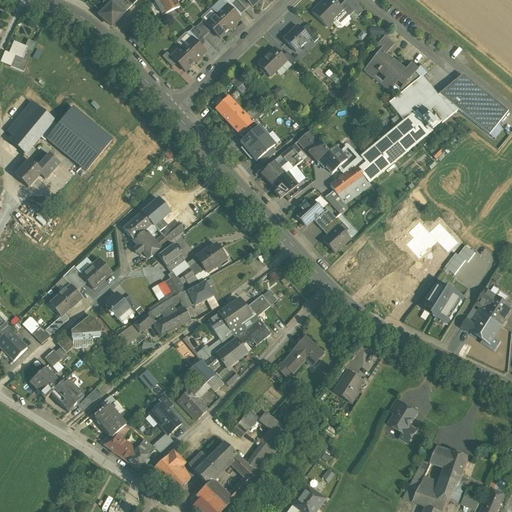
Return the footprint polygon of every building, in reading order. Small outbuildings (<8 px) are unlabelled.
[(106,0),(101,6),(105,10),(99,16),(111,27),(132,7),(124,0),(119,0),(118,1),(117,0),(106,0)] [(173,12),(166,0),(156,0),(153,2),(162,18),(173,12)] [(166,0),(173,12),(180,8),(177,4),(180,0),(166,0)] [(250,6),(244,0),(238,0),(236,2),(245,11),(250,6)] [(244,0),(250,6),(252,8),(260,0),(244,0)] [(330,0),(329,0),(321,9),(319,7),(311,14),(326,29),(333,22),(332,20),(341,11),(338,8),(339,8),(330,0)] [(364,11),(352,0),(346,0),(345,2),(355,12),(354,13),(358,17),(364,11)] [(236,2),(236,1),(231,6),(241,16),(245,11),(236,2)] [(355,12),(345,2),(339,8),(338,8),(341,11),(348,18),(354,13),(355,12)] [(240,20),(226,6),(216,15),(230,30),(231,30),(235,26),(235,25),(240,20)] [(230,30),(216,15),(206,25),(211,31),(220,39),(230,30)] [(154,17),(149,20),(153,27),(158,20),(154,17)] [(203,22),(196,29),(204,38),(211,31),(206,25),(203,22)] [(137,23),(128,32),(132,35),(136,32),(135,31),(140,27),(137,23)] [(377,26),(369,33),(377,42),(385,34),(377,26)] [(301,31),(297,27),(283,41),(296,54),(310,40),(301,31)] [(318,40),(305,27),(301,31),(310,40),(314,44),(318,40)] [(196,29),(194,28),(189,33),(199,43),(204,38),(196,29)] [(132,35),(129,39),(133,43),(140,35),(136,32),(132,35)] [(140,35),(133,43),(139,48),(145,39),(140,35)] [(191,39),(181,49),(195,63),(197,63),(200,60),(200,58),(205,53),(191,39)] [(28,48),(14,43),(10,53),(15,56),(23,59),(28,48)] [(171,58),(177,64),(185,73),(195,63),(181,49),(171,58)] [(282,57),(274,50),(257,66),(269,79),(286,62),(282,58),(282,57)] [(10,53),(4,51),(0,61),(0,62),(11,67),(15,56),(10,53)] [(171,58),(167,53),(162,58),(172,68),(177,64),(171,58)] [(296,63),(287,53),(282,57),(282,58),(286,62),(291,67),(296,63)] [(406,71),(393,61),(392,63),(379,53),(363,72),(389,93),(394,87),(400,92),(402,90),(404,92),(419,80),(414,75),(418,70),(418,69),(411,64),(406,71)] [(23,59),(15,56),(11,67),(23,73),(28,61),(23,59)] [(420,67),(418,69),(418,70),(414,75),(419,80),(422,77),(426,74),(420,67)] [(508,112),(462,76),(438,96),(453,115),(458,111),(489,136),(508,112)] [(438,96),(422,77),(419,80),(404,92),(389,105),(403,122),(416,112),(423,120),(430,114),(440,125),(440,126),(453,115),(438,96)] [(249,85),(242,78),(233,87),(240,94),(249,85)] [(249,120),(229,98),(216,110),(240,136),(253,124),(249,120)] [(52,121),(31,104),(8,132),(14,138),(11,142),(26,154),(39,137),(51,123),(52,121)] [(48,141),(86,173),(112,142),(74,109),(48,141)] [(403,122),(360,158),(362,160),(365,164),(359,171),(364,179),(369,184),(376,178),(377,178),(433,132),(432,131),(423,120),(416,112),(403,122)] [(256,114),(249,120),(253,124),(259,118),(256,114)] [(440,125),(430,114),(423,120),(432,131),(440,125)] [(396,126),(400,122),(395,117),(390,121),(396,126)] [(377,130),(381,136),(391,130),(388,124),(377,130)] [(249,128),(240,136),(244,141),(253,132),(249,128)] [(259,128),(240,144),(243,148),(241,150),(246,155),(248,153),(267,137),(259,128)] [(310,133),(298,143),(304,149),(315,139),(310,133)] [(248,153),(246,155),(250,161),(253,159),(256,162),(275,147),(267,137),(248,153)] [(319,144),(319,145),(318,143),(315,139),(304,149),(317,163),(327,154),(319,144)] [(294,146),(291,149),(297,156),(300,153),(294,146)] [(67,157),(56,149),(50,155),(60,164),(67,157)] [(298,157),(297,156),(291,149),(278,160),(280,162),(283,160),(288,165),(292,171),(299,165),(294,160),(298,157)] [(341,155),(334,149),(320,162),(332,176),(337,170),(338,171),(339,171),(343,175),(344,174),(358,161),(347,149),(341,155)] [(50,155),(38,168),(29,161),(15,177),(28,188),(40,175),(45,180),(60,164),(50,155)] [(359,162),(358,161),(344,174),(346,176),(357,168),(359,171),(365,164),(362,160),(359,162)] [(272,187),(285,175),(281,171),(274,164),(261,176),(272,187)] [(288,174),(292,171),(288,165),(281,171),(285,175),(286,176),(288,174)] [(346,176),(330,188),(338,198),(364,179),(359,171),(357,168),(346,176)] [(274,194),(279,201),(284,197),(298,187),(288,174),(286,176),(285,175),(272,187),(276,192),(274,194)] [(364,179),(338,198),(344,206),(370,187),(369,184),(364,179)] [(302,192),(298,187),(284,197),(288,202),(302,192)] [(162,221),(170,214),(158,199),(141,214),(152,226),(159,233),(166,226),(162,221)] [(316,207),(312,202),(306,207),(301,211),(301,212),(296,217),(300,222),(299,223),(305,229),(313,222),(323,213),(317,206),(316,207)] [(326,210),(323,213),(313,222),(322,231),(335,220),(326,210)] [(133,241),(144,233),(152,226),(141,214),(123,230),(133,241)] [(337,219),(327,227),(332,233),(339,227),(340,228),(343,226),(337,219)] [(163,237),(169,243),(185,230),(179,223),(163,237)] [(430,249),(437,242),(429,234),(419,223),(405,237),(410,242),(406,246),(419,259),(427,252),(426,251),(429,248),(430,249)] [(439,224),(429,234),(437,242),(447,253),(458,243),(439,224)] [(332,233),(322,242),(334,255),(350,240),(340,228),(339,227),(332,233)] [(144,233),(133,241),(149,259),(159,251),(163,247),(169,243),(163,237),(162,236),(157,240),(161,245),(157,248),(144,233)] [(172,244),(157,255),(170,272),(184,262),(172,244)] [(216,246),(207,252),(206,251),(196,258),(198,261),(205,271),(206,272),(215,266),(216,267),(227,260),(216,246)] [(466,247),(462,252),(472,259),(475,254),(466,247)] [(368,248),(347,268),(359,281),(380,261),(368,248)] [(462,252),(458,257),(466,262),(468,264),(472,259),(462,252)] [(458,257),(456,255),(452,259),(462,267),(466,262),(458,257)] [(77,264),(81,270),(89,265),(86,259),(77,264)] [(462,267),(452,259),(449,264),(458,271),(462,267)] [(198,261),(193,264),(199,273),(200,274),(205,271),(198,261)] [(110,275),(97,262),(82,276),(81,276),(87,283),(93,290),(110,275)] [(199,273),(193,264),(188,268),(189,269),(194,275),(194,277),(199,273)] [(458,271),(449,264),(445,269),(455,276),(458,271)] [(82,276),(73,267),(67,273),(81,288),(87,283),(81,276),(82,276)] [(189,269),(182,274),(186,281),(194,275),(189,269)] [(185,291),(173,272),(171,274),(168,276),(171,280),(179,295),(185,291)] [(276,272),(269,273),(270,281),(278,280),(276,272)] [(81,288),(67,273),(63,278),(69,286),(70,286),(76,293),(81,288)] [(376,293),(388,306),(409,286),(397,273),(376,293)] [(179,295),(171,280),(165,283),(174,297),(177,296),(179,295)] [(209,288),(206,283),(188,292),(195,306),(213,297),(209,288)] [(450,290),(439,283),(436,288),(435,288),(426,302),(427,302),(424,307),(438,316),(436,319),(447,326),(450,321),(451,322),(462,303),(464,298),(451,290),(450,290)] [(69,286),(52,302),(63,315),(81,299),(76,293),(70,286),(69,286)] [(269,291),(262,297),(270,306),(276,301),(269,291)] [(493,296),(486,291),(478,304),(485,309),(493,296)] [(117,295),(105,305),(117,319),(129,308),(123,302),(117,295)] [(138,306),(130,296),(123,302),(129,308),(132,312),(138,306)] [(174,297),(169,300),(173,306),(176,305),(176,303),(180,300),(177,296),(174,297)] [(262,296),(247,307),(251,312),(256,318),(257,318),(270,307),(270,306),(262,297),(262,296)] [(511,310),(511,307),(493,296),(485,309),(482,315),(501,327),(511,310)] [(183,324),(177,312),(173,306),(169,300),(157,308),(165,320),(166,319),(167,321),(155,327),(160,337),(183,324)] [(229,331),(236,326),(239,331),(232,336),(234,339),(246,331),(253,325),(246,316),(243,311),(240,313),(234,305),(219,315),(229,331)] [(191,321),(184,308),(177,312),(183,324),(191,321)] [(256,318),(251,312),(246,316),(253,325),(259,320),(257,318),(256,318)] [(501,327),(482,315),(481,315),(477,313),(472,321),(470,320),(467,321),(474,326),(470,333),(490,346),(501,327)] [(148,315),(134,326),(140,333),(154,323),(148,315)] [(229,331),(219,315),(209,323),(224,347),(234,340),(234,339),(232,336),(229,331)] [(90,317),(81,325),(79,323),(75,327),(76,329),(71,333),(68,335),(68,336),(58,345),(66,353),(71,349),(87,348),(87,345),(92,345),(92,339),(99,338),(99,334),(101,329),(90,317)] [(30,319),(23,326),(30,334),(37,327),(30,319)] [(0,321),(0,340),(9,332),(10,331),(0,321)] [(260,321),(229,346),(240,359),(247,354),(242,347),(245,344),(248,342),(251,346),(254,344),(257,346),(271,335),(260,321)] [(474,326),(467,321),(462,328),(470,333),(474,326)] [(50,337),(40,326),(31,335),(41,345),(50,337)] [(9,332),(0,340),(0,349),(13,363),(26,349),(9,332)] [(143,334),(136,340),(139,344),(146,338),(143,334)] [(324,356),(305,338),(292,351),(294,352),(282,365),(290,373),(292,375),(307,359),(314,366),(324,356)] [(245,344),(242,347),(247,354),(251,351),(245,344)] [(227,370),(240,359),(229,346),(221,352),(221,351),(215,356),(221,363),(227,370)] [(210,349),(205,353),(210,358),(219,350),(217,347),(212,351),(210,349)] [(68,357),(61,348),(55,353),(62,360),(63,362),(68,357)] [(202,349),(196,354),(204,363),(210,358),(205,353),(202,349)] [(54,351),(44,359),(52,368),(62,360),(55,353),(54,351)] [(215,356),(209,361),(204,366),(203,367),(209,372),(221,363),(215,356)] [(201,361),(186,374),(190,379),(191,378),(202,388),(205,385),(213,377),(209,372),(203,367),(204,366),(201,361)] [(282,365),(281,364),(276,369),(285,378),(290,373),(282,365)] [(45,369),(29,384),(45,400),(50,395),(61,385),(45,369)] [(147,391),(157,385),(147,370),(138,377),(147,391)] [(232,374),(230,372),(221,381),(228,387),(238,378),(233,373),(233,374),(233,373),(232,374)] [(362,383),(347,373),(334,393),(347,402),(352,394),(354,396),(357,392),(363,383),(362,383)] [(223,384),(215,375),(213,377),(205,385),(209,388),(214,393),(223,384)] [(61,385),(50,395),(68,413),(83,399),(65,381),(61,385)] [(363,383),(357,392),(362,395),(369,384),(363,381),(362,383),(363,383)] [(200,390),(193,383),(185,391),(187,393),(195,401),(209,388),(205,385),(202,388),(200,390)] [(95,388),(76,407),(82,413),(101,394),(95,388)] [(195,401),(187,393),(177,402),(196,422),(206,412),(195,401)] [(109,396),(99,406),(104,411),(108,408),(109,408),(115,403),(109,396)] [(172,405),(164,396),(159,401),(162,404),(168,409),(172,405)] [(397,403),(390,413),(396,416),(402,406),(397,403)] [(168,409),(162,404),(149,416),(167,436),(181,424),(168,409)] [(330,418),(315,406),(300,425),(314,437),(315,437),(330,418)] [(396,416),(389,426),(403,435),(404,435),(409,427),(417,415),(402,406),(396,416)] [(109,408),(108,408),(104,411),(95,419),(112,439),(115,436),(125,427),(109,408)] [(283,441),(290,431),(265,413),(258,422),(271,432),(283,441)] [(247,433),(238,425),(233,430),(241,439),(247,433)] [(144,441),(126,426),(125,427),(115,436),(119,439),(124,431),(134,440),(142,444),(144,441)] [(416,431),(409,427),(404,435),(403,435),(400,440),(408,445),(416,431)] [(271,433),(247,465),(258,475),(283,441),(271,432),(270,432),(271,433)] [(119,439),(115,436),(112,439),(103,446),(128,463),(136,452),(119,439)] [(142,444),(136,452),(128,463),(139,471),(155,450),(144,441),(142,444)] [(319,446),(311,455),(315,459),(321,453),(323,454),(328,448),(319,442),(317,444),(319,446)] [(208,459),(207,461),(218,473),(229,463),(237,455),(224,443),(208,459)] [(446,452),(438,449),(434,457),(431,465),(440,468),(446,452)] [(173,452),(151,472),(173,496),(190,481),(182,467),(185,464),(173,452)] [(201,452),(189,465),(195,474),(207,461),(208,459),(201,452)] [(427,453),(413,480),(421,485),(431,465),(434,457),(427,453)] [(468,460),(452,454),(443,478),(459,484),(462,477),(468,460)] [(247,465),(237,455),(229,463),(245,479),(250,483),(258,475),(247,465)] [(206,484),(218,473),(207,461),(195,474),(206,484)] [(491,476),(477,470),(472,481),(483,486),(486,487),(491,476)] [(327,482),(333,475),(328,471),(322,478),(327,482)] [(470,482),(462,477),(459,484),(467,488),(470,482)] [(443,478),(438,493),(428,489),(421,506),(426,509),(433,511),(443,511),(448,503),(449,500),(459,484),(443,478)] [(245,479),(224,501),(229,506),(250,483),(245,479)] [(421,485),(413,480),(403,500),(413,503),(421,485)] [(467,488),(459,484),(449,500),(459,505),(467,488)] [(224,501),(208,486),(198,497),(213,511),(223,511),(229,506),(224,501)] [(477,500),(466,496),(461,506),(476,511),(480,502),(482,503),(488,488),(486,487),(483,486),(477,500)] [(316,511),(325,500),(306,487),(292,507),(299,511),(316,511)] [(490,490),(480,511),(495,511),(503,496),(490,490)] [(105,511),(112,499),(104,495),(97,508),(104,511),(105,511)]
